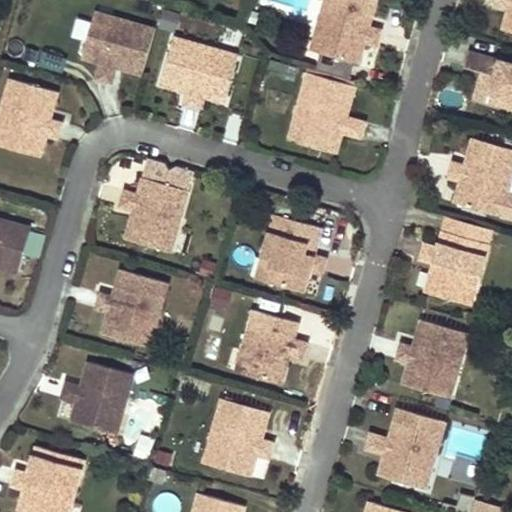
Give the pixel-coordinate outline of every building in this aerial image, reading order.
[(316,69),(349,79),(354,62),(359,63),(365,42),(377,45),(382,29),(370,26),(360,23),(363,14),(372,17),(377,0),(325,0),(317,28),(327,31),(320,52),(316,69)] [(511,0),(491,0),(491,2),(509,7),(503,29),(511,30),(511,0)] [(114,18),(95,12),(92,22),(111,27),(114,18)] [(363,14),(360,23),(370,26),(372,17),(363,14)] [(141,77),(155,29),(114,18),(111,27),(92,22),(81,60),(100,66),(96,81),(111,85),(116,70),(117,66),(123,68),(122,72),(141,77)] [(317,28),(311,49),(320,52),(327,31),(317,28)] [(217,49),(173,37),(160,85),(178,90),(181,80),(190,83),(187,93),(184,105),(199,109),(203,97),(224,103),(235,65),(214,59),(217,49)] [(238,55),(217,49),(214,59),(235,65),(238,55)] [(501,59),(471,51),(466,66),(477,70),(484,72),(481,80),(476,97),(511,107),(511,62),(501,59)] [(42,55),(39,65),(60,73),(64,62),(42,55)] [(484,72),(477,70),(475,78),(481,80),(484,72)] [(355,85),(307,71),(293,122),(302,125),(298,141),(336,152),(342,131),(360,136),(365,121),(347,115),(355,85)] [(58,90),(10,77),(0,112),(0,120),(7,123),(1,144),(40,155),(46,134),(58,137),(62,122),(50,118),(40,116),(43,106),(52,109),(58,90)] [(181,80),(178,90),(187,93),(190,83),(181,80)] [(52,109),(43,106),(40,116),(50,118),(52,109)] [(302,125),(293,122),(288,138),(298,141),(302,125)] [(511,180),(511,148),(473,137),(467,155),(477,158),(474,167),(465,164),(453,161),(448,176),(460,180),(454,202),(493,213),(499,191),(508,194),(511,180)] [(477,158),(467,155),(465,164),(474,167),(477,158)] [(130,216),(124,238),(160,248),(166,227),(176,230),(187,189),(142,176),(137,193),(124,189),(119,204),(139,210),(137,218),(130,216)] [(508,194),(499,191),(493,213),(502,215),(508,194)] [(132,209),(130,216),(137,218),(139,210),(132,209)] [(321,227),(273,213),(261,256),(270,259),(264,280),(303,292),(309,270),(321,273),(325,258),(313,254),(304,252),(307,242),(316,245),(321,227)] [(492,228),(446,215),(442,229),(476,239),(479,229),(491,233),(492,228)] [(31,226),(0,217),(0,262),(0,263),(0,267),(18,272),(31,226)] [(166,227),(160,248),(170,251),(176,230),(166,227)] [(476,239),(442,229),(437,247),(424,243),(420,258),(433,262),(439,264),(437,271),(431,269),(425,291),(461,302),(467,281),(477,284),(491,233),(479,229),(476,239)] [(313,254),(316,245),(307,242),(304,252),(313,254)] [(270,259),(261,256),(255,278),(264,280),(270,259)] [(439,264),(433,262),(431,269),(437,271),(439,264)] [(168,281),(120,268),(115,286),(124,289),(121,298),(112,295),(100,292),(95,307),(107,311),(101,332),(139,343),(146,321),(156,324),(168,281)] [(461,302),(471,304),(477,284),(467,281),(461,302)] [(124,289),(115,286),(112,295),(121,298),(124,289)] [(213,286),(210,304),(227,306),(229,288),(213,286)] [(299,322),(253,309),(241,350),(251,353),(245,373),(281,384),(287,362),(281,360),(283,353),(289,354),(303,358),(307,343),(294,339),(299,322)] [(471,333),(423,319),(418,338),(427,340),(425,349),(415,347),(403,343),(398,359),(411,362),(404,384),(443,395),(449,373),(459,376),(471,333)] [(146,321),(139,343),(149,346),(156,324),(146,321)] [(427,340),(418,338),(415,347),(425,349),(427,340)] [(251,353),(241,350),(236,370),(245,373),(251,353)] [(281,360),(287,362),(289,354),(283,353),(281,360)] [(134,373),(88,360),(82,379),(87,380),(85,387),(80,386),(66,382),(61,398),(76,402),(71,420),(107,431),(113,412),(122,414),(134,373)] [(443,395),(452,398),(459,376),(449,373),(443,395)] [(270,411),(222,398),(209,441),(219,443),(213,465),(251,476),(258,454),(269,458),(274,442),(262,439),(252,436),(255,427),(265,430),(270,411)] [(447,421),(399,408),(390,438),(372,433),(368,449),(386,454),(380,475),(418,486),(423,470),(433,473),(447,421)] [(113,412),(107,431),(117,434),(122,414),(113,412)] [(252,436),(262,439),(265,430),(255,427),(252,436)] [(209,441),(203,462),(213,465),(219,443),(209,441)] [(85,458),(36,445),(31,463),(40,466),(38,475),(28,473),(16,469),(12,485),(24,489),(17,510),(25,511),(58,511),(62,499),(72,502),(85,458)] [(40,466),(31,463),(28,473),(38,475),(40,466)] [(423,470),(418,486),(428,489),(433,473),(423,470)] [(243,511),(245,505),(199,492),(193,511),(243,511)] [(474,498),(473,511),(496,511),(497,500),(474,498)] [(62,499),(58,511),(69,511),(72,502),(62,499)] [(409,511),(370,501),(366,511),(409,511)]
